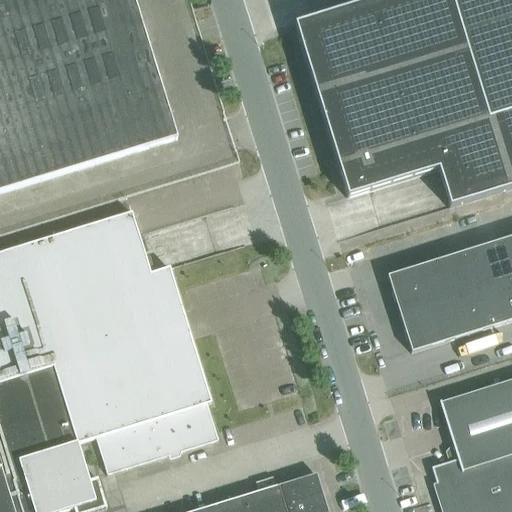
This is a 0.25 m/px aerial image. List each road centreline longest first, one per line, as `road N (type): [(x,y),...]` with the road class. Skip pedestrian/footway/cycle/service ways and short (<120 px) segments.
road 1 (unclassified): [(354,426),(225,0)]
road 2 (unclassified): [(354,426),(135,499)]
